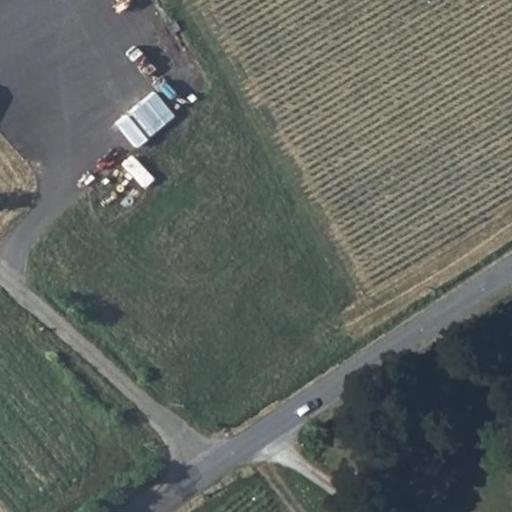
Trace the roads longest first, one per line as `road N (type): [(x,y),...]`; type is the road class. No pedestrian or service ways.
road 1 (tertiary): [(207,469),(511,269)]
road 2 (residential): [(207,469),(130,389),(0,277)]
